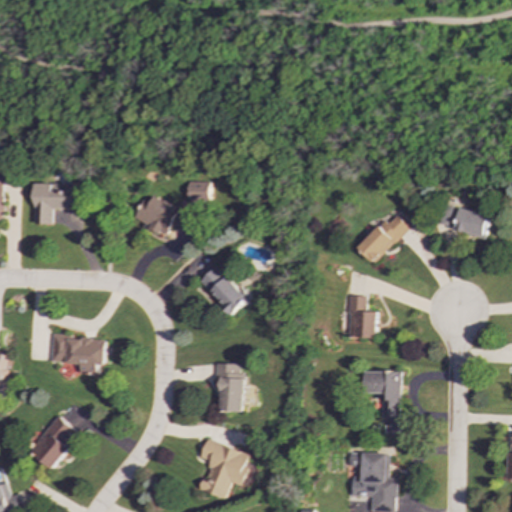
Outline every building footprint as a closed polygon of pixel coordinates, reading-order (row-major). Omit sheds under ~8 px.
[(210,182),(190,182),(189,210),(193,210),(193,207),(210,207),(210,182)] [(34,184),(35,226),(53,226),(53,211),(76,211),(76,183),(34,184)] [(135,220),(168,236),(172,228),(191,237),(200,218),(147,193),(135,220)] [(490,216),(445,205),(440,227),(484,238),(490,216)] [(357,246),(372,263),(408,229),(395,215),(387,223),(384,220),(357,246)] [(233,316),(250,300),(217,265),(201,281),(233,316)] [(366,296),(348,296),(347,339),(376,339),(377,312),(365,312),(366,296)] [(53,364),(83,364),(83,373),(107,373),(107,337),(53,336),(53,364)] [(8,355),(0,354),(0,386),(8,387),(8,355)] [(241,364),(216,364),(216,380),(222,380),(222,414),(245,414),(246,374),(241,374),(241,364)] [(400,420),(401,372),(365,371),(364,393),(384,393),(384,420),(400,420)] [(78,431),(59,416),(31,450),(54,470),(72,448),(67,445),(78,431)] [(207,440),(201,458),(212,462),(202,491),(227,500),(233,482),(253,488),(263,459),(207,440)] [(0,511),(19,511),(8,482),(0,485),(0,511)]
